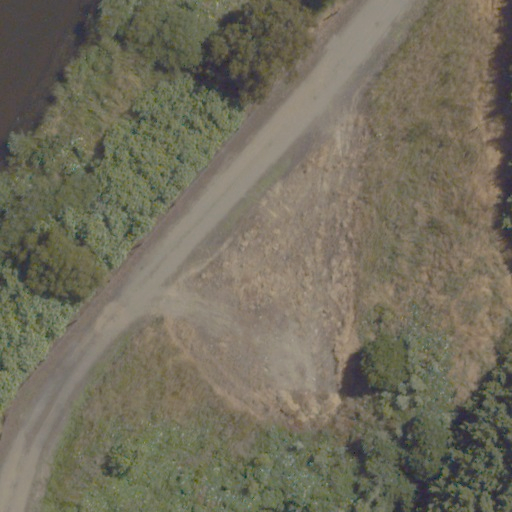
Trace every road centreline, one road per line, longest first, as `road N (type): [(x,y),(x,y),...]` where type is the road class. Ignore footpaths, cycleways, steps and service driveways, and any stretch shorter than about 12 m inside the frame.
road 1 (track): [(6,511),(24,453),(83,341),(383,18)]
road 2 (residential): [(242,312),(392,0)]
